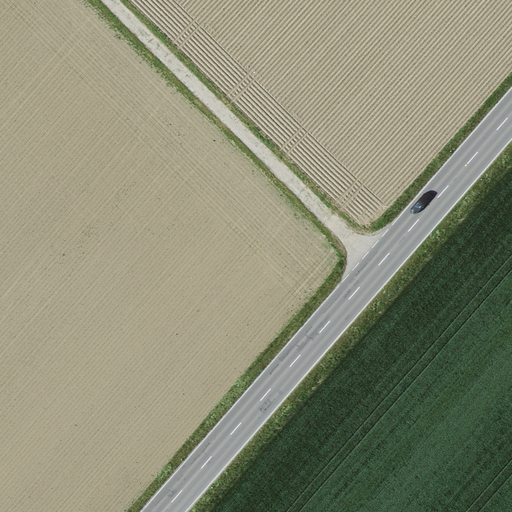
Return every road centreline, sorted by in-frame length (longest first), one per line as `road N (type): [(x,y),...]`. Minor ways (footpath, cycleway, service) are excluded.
road 1 (tertiary): [(511,116),(167,511)]
road 2 (track): [(110,0),(379,268)]
